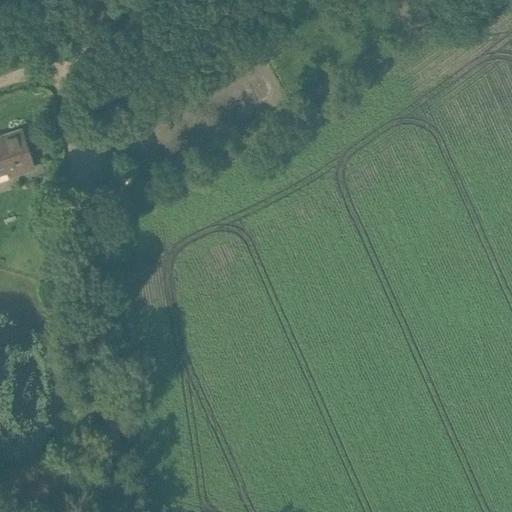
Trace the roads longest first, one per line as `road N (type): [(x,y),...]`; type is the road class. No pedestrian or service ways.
road 1 (track): [(127,511),(57,64)]
road 2 (track): [(171,0),(57,64)]
